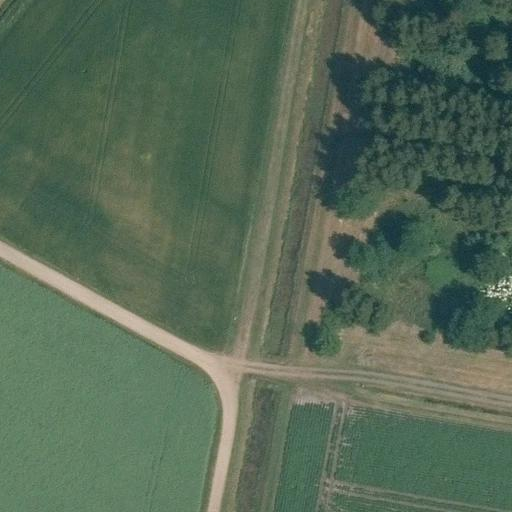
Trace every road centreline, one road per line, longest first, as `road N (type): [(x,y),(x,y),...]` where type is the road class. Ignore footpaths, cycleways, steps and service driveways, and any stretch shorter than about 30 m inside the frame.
road 1 (track): [(301,0),(236,368)]
road 2 (track): [(0,251),(195,358),(236,368)]
road 3 (residential): [(236,368),(209,511)]
